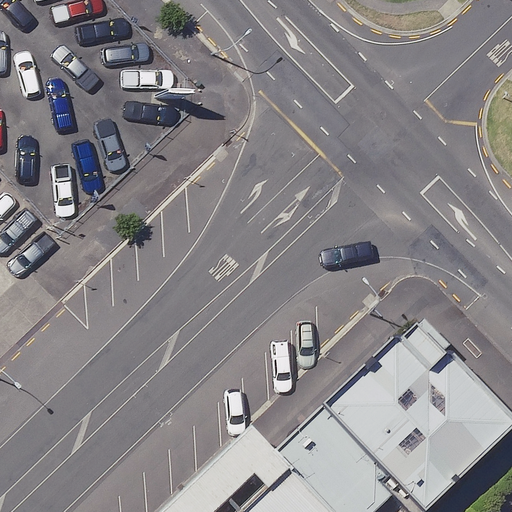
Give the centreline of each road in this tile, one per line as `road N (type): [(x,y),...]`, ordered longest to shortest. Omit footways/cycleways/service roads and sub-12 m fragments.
road 1 (unclassified): [(389,141),(0,509)]
road 2 (tertiary): [(389,141),(252,0)]
road 3 (tertiary): [(511,269),(389,141)]
road 4 (unclassified): [(511,16),(389,141)]
